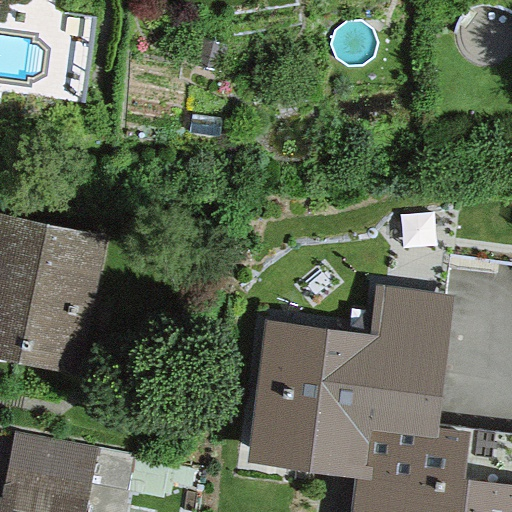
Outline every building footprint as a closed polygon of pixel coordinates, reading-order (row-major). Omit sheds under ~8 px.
[(109,235),(0,215),(0,356),(85,371),(109,235)] [(260,447),(375,460),(380,411),(427,417),(441,291),(384,285),(378,331),(275,319),(260,447)] [(511,511),(511,426),(427,417),(380,411),(375,460),(368,511),(511,511)] [(3,488),(0,487),(0,511),(85,511),(97,446),(13,431),(3,488)] [(131,511),(136,459),(102,455),(97,508),(131,511)]
